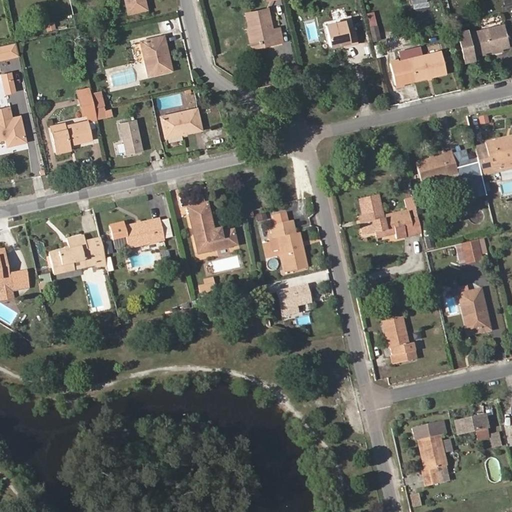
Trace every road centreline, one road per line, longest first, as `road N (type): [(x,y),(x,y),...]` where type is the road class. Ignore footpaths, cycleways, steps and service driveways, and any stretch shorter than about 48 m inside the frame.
road 1 (residential): [(307,140),(0,211)]
road 2 (residential): [(307,140),(369,399)]
road 3 (residential): [(511,87),(307,140)]
road 4 (residential): [(186,0),(202,64),(307,140)]
road 5 (residential): [(369,399),(511,368)]
